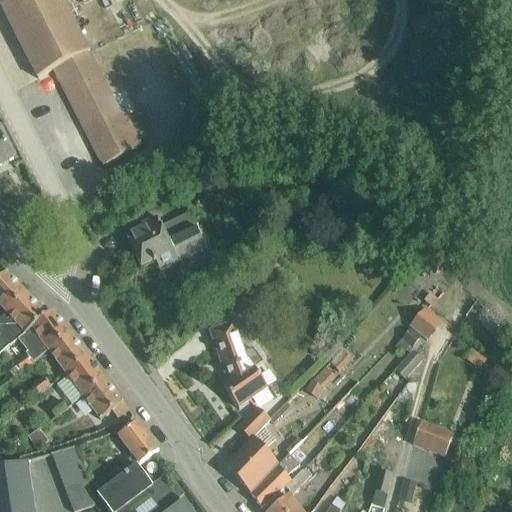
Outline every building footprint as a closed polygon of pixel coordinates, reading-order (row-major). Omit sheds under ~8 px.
[(0,0),(0,7),(37,80),(53,72),(89,53),(61,0),(0,0)] [(89,53),(53,72),(102,167),(141,147),(124,113),(120,115),(89,53)] [(0,167),(13,160),(0,135),(0,167)] [(180,273),(210,259),(189,215),(161,228),(157,219),(124,234),(140,269),(155,263),(159,273),(176,265),(180,273)] [(271,267),(244,293),(257,306),(284,281),(271,267)] [(0,307),(6,314),(26,295),(6,274),(0,279),(0,307)] [(0,332),(5,338),(0,341),(0,355),(9,347),(18,340),(19,340),(32,330),(31,330),(47,318),(46,318),(26,295),(6,314),(0,319),(0,332)] [(427,312),(414,332),(435,345),(448,325),(427,312)] [(32,330),(19,340),(30,354),(28,356),(34,364),(48,353),(70,336),(53,313),(46,318),(47,318),(31,330),(32,330)] [(233,324),(210,333),(228,385),(223,388),(238,410),(267,390),(252,369),(261,364),(252,351),(244,354),(233,324)] [(498,328),(493,334),(503,342),(508,335),(498,328)] [(88,359),(70,336),(48,353),(65,375),(88,359)] [(498,342),(489,361),(496,364),(505,345),(498,342)] [(352,363),(342,353),(330,366),(340,376),(352,363)] [(421,363),(412,354),(395,373),(404,381),(421,363)] [(15,365),(21,373),(32,365),(26,357),(15,365)] [(105,381),(88,359),(65,375),(83,398),(105,381)] [(32,388),(38,396),(49,387),(43,379),(32,388)] [(128,412),(105,381),(83,398),(100,421),(111,413),(117,421),(128,412)] [(312,384),(305,395),(316,401),(323,392),(312,384)] [(61,402),(49,410),(55,418),(67,410),(61,402)] [(257,411),(238,431),(250,442),(253,439),(270,422),(257,411)] [(380,424),(369,440),(376,445),(387,429),(380,424)] [(412,447),(444,459),(453,436),(421,424),(412,447)] [(102,496),(137,469),(158,454),(137,426),(119,438),(133,459),(95,488),(102,496)] [(250,442),(225,468),(251,497),(278,467),(253,439),(250,442)] [(297,440),(284,453),(288,457),(301,444),(297,440)] [(73,451),(52,459),(56,470),(77,462),(73,451)] [(251,497),(261,510),(285,489),(291,484),(287,478),(299,468),(288,457),(278,467),(251,497)] [(77,462),(56,470),(60,480),(81,472),(77,462)] [(0,511),(34,511),(27,463),(0,469),(0,511)] [(175,511),(184,505),(179,499),(182,497),(175,486),(170,490),(162,480),(152,489),(137,469),(102,496),(97,499),(107,511),(175,511)] [(81,472),(60,480),(64,491),(85,483),(81,472)] [(291,484),(285,489),(292,497),(309,480),(301,473),(291,484)] [(379,473),(374,494),(386,497),(392,476),(379,473)] [(404,482),(399,502),(411,504),(416,485),(404,482)] [(85,483),(64,491),(69,502),(90,494),(85,483)] [(90,494),(69,502),(72,511),(81,511),(95,507),(90,494)] [(384,511),(386,497),(374,494),(370,507),(384,511)] [(299,511),(288,498),(271,511),(299,511)]
